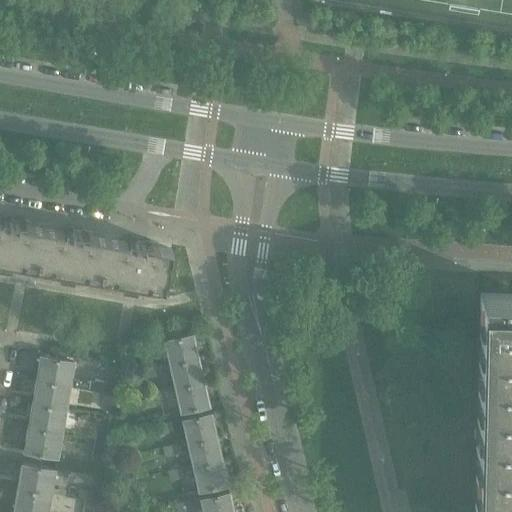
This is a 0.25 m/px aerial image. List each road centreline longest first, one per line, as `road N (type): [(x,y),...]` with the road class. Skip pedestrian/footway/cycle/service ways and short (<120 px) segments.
road 1 (secondary): [(252,121),(0,76)]
road 2 (secondary): [(275,171),(511,190)]
road 3 (secondary): [(511,146),(279,126)]
road 4 (residential): [(0,187),(124,209),(162,150)]
road 5 (residential): [(301,511),(255,321)]
road 6 (secondary): [(0,120),(162,150)]
road 7 (residential): [(244,165),(236,263),(255,321)]
road 8 (residential): [(255,321),(275,171)]
